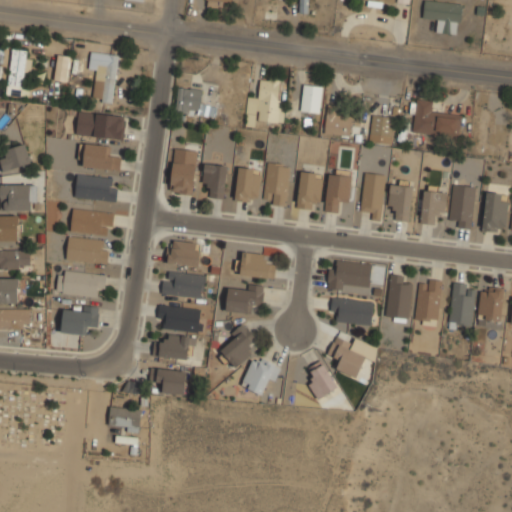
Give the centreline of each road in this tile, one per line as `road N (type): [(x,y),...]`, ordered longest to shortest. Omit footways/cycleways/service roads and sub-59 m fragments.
road 1 (residential): [(511,78),(0,14)]
road 2 (residential): [(511,259),(142,215)]
road 3 (residential): [(125,344),(170,0)]
road 4 (residential): [(0,361),(93,370),(125,344)]
